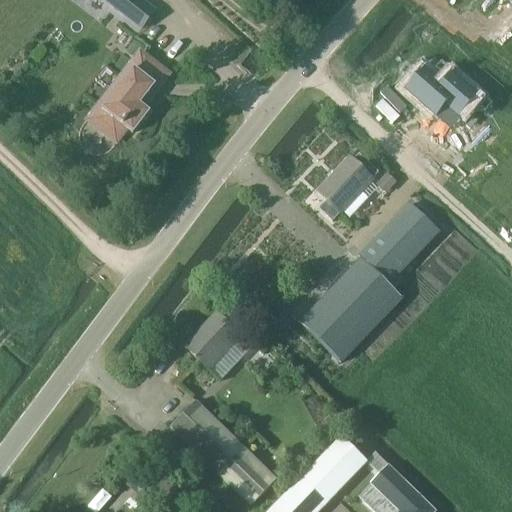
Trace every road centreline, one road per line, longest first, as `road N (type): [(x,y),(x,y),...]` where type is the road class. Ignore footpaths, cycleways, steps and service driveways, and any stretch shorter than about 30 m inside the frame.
road 1 (unclassified): [(0,464),(283,95),(368,0)]
road 2 (track): [(305,70),(511,258)]
road 3 (unknown): [(135,288),(0,158)]
road 4 (unknown): [(241,150),(335,245)]
